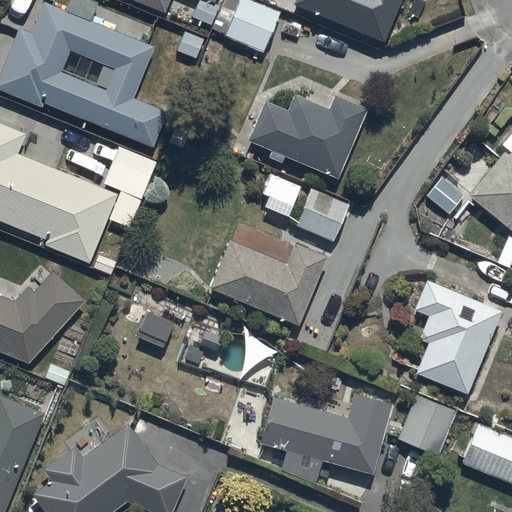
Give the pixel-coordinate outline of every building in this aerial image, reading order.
[(166,0),(196,0),(190,15),(210,24),(219,5),(212,2),(213,0),(127,0),(162,13),(166,0)] [(279,10),(253,0),(235,0),(222,37),(262,53),(279,10)] [(397,0),(291,0),(290,4),(381,41),(397,0)] [(28,33),(16,28),(0,67),(0,91),(39,107),(41,103),(148,146),(163,109),(131,96),(151,46),(40,1),(28,33)] [(365,107),(331,93),(326,106),(291,92),(284,109),(261,100),(245,140),(268,150),(265,157),(279,163),(281,156),(336,179),(365,107)] [(23,132),(0,123),(0,221),(43,240),(41,246),(87,264),(115,193),(15,153),(23,132)] [(502,151),(466,194),(511,233),(511,146),(506,154),(502,151)] [(346,202),(308,187),(292,225),(330,240),(346,202)] [(511,237),(506,235),(494,262),(507,268),(509,264),(511,265),(511,237)] [(282,263),(228,240),(207,289),(296,326),(325,257),(291,242),(282,263)] [(0,352),(26,363),(82,298),(49,270),(31,291),(24,286),(12,299),(0,294),(0,352)] [(424,279),(411,309),(426,315),(416,338),(426,342),(413,373),(464,394),(499,310),(424,279)] [(388,402),(352,393),(345,417),(270,396),(257,443),(284,450),(279,469),(314,483),(320,460),(370,473),(388,402)] [(414,393),(395,436),(433,453),(452,410),(414,393)] [(3,511),(41,412),(0,396),(0,511),(3,511)] [(511,437),(476,422),(459,461),(511,484),(511,437)] [(156,464),(125,424),(80,458),(72,447),(40,468),(50,482),(31,495),(42,511),(111,511),(125,502),(150,511),(169,511),(184,475),(156,464)]
